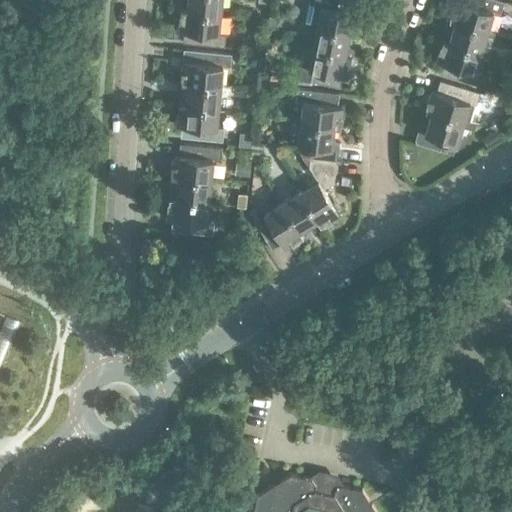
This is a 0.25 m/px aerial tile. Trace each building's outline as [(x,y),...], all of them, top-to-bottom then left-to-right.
[(187,0),(187,9),(181,8),(181,9),(207,12),(207,13),(221,15),(222,0),(187,0)] [(354,13),(357,2),(347,0),(313,0),(313,7),(308,6),(305,22),(317,25),(332,28),(330,31),(350,35),(356,36),(360,15),(354,13)] [(474,24),(487,28),(492,11),(500,13),(504,1),(501,0),(459,0),(460,0),(459,0),(454,0),(448,19),(473,27),(474,24)] [(207,12),(181,9),(179,30),(184,31),(182,43),(225,47),(226,34),(219,33),(221,15),(207,13),(207,12)] [(270,14),(268,28),(278,29),(279,15),(270,14)] [(473,27),(448,19),(446,26),(450,27),(452,30),(449,41),(467,47),(466,49),(479,53),(487,28),(474,24),(473,27)] [(317,25),(312,51),(326,54),(326,51),(351,57),(353,50),(350,49),(347,46),(350,35),(330,31),(332,28),(317,25)] [(467,47),(449,41),(442,40),(436,61),(440,63),(437,73),(478,86),(481,74),(474,72),(479,53),(466,49),(467,47)] [(183,62),(180,83),(207,86),(208,83),(221,84),(222,66),(230,67),(231,53),(188,49),(187,62),(183,62)] [(326,54),(312,51),(308,69),(300,67),(298,80),(339,88),(341,77),(347,78),(351,57),(326,51),(326,54)] [(31,71),(35,62),(23,57),(19,66),(31,71)] [(480,93),(440,81),(437,93),(433,91),(426,112),(433,114),(451,120),(451,116),(464,120),(464,118),(470,120),(474,105),(477,105),(480,93)] [(207,86),(180,83),(180,90),(183,90),(186,94),(185,105),(204,107),(205,109),(218,111),(221,84),(208,83),(207,86)] [(297,88),(296,94),(295,102),(303,102),(302,120),(315,121),(315,125),(334,127),(340,127),(343,105),(337,105),(339,93),(297,88)] [(256,113),(257,100),(248,99),(246,112),(256,113)] [(204,107),(185,105),(178,105),(176,126),(180,126),(179,138),(222,143),(223,129),(216,128),(218,111),(205,109),(204,107)] [(24,117),(39,123),(44,112),(28,106),(24,117)] [(451,120),(433,114),(430,124),(425,127),(422,126),(416,144),(442,152),(445,143),(456,146),(464,120),(451,116),(451,120)] [(315,121),(302,120),(299,147),(312,148),(311,158),(337,161),(339,142),(335,141),(333,138),(334,127),(315,125),(315,121)] [(252,148),(252,141),(228,139),(227,145),(252,148)] [(265,151),(266,142),(252,141),(252,148),(251,150),(265,151)] [(172,156),(170,176),(197,179),(198,176),(211,177),(213,160),(220,161),(221,148),(179,144),(177,156),(172,156)] [(321,226),(340,215),(324,189),(335,181),(337,161),(311,158),(310,167),(318,181),(304,190),(311,202),(308,204),(318,220),(321,226)] [(236,175),(249,176),(251,163),(237,161),(236,175)] [(197,179),(170,176),(170,184),(173,184),(176,187),(175,198),(195,200),(195,202),(209,203),(211,177),(198,176),(197,179)] [(311,202),(304,190),(281,204),(288,216),(290,215),(303,236),(309,233),(307,230),(308,226),(318,220),(308,204),(311,202)] [(246,207),(248,194),(238,193),(237,206),(246,207)] [(195,200),(175,198),(168,197),(166,218),(171,219),(170,231),(213,235),(214,222),(207,221),(209,203),(195,202),(195,200)] [(288,216),(281,204),(266,212),(261,205),(250,212),(271,248),(282,242),(285,247),(303,236),(290,215),(288,216)] [(378,511),(363,488),(342,484),(336,487),(335,491),(316,486),(317,483),(313,477),(291,473),(258,494),(253,511),(378,511)]
